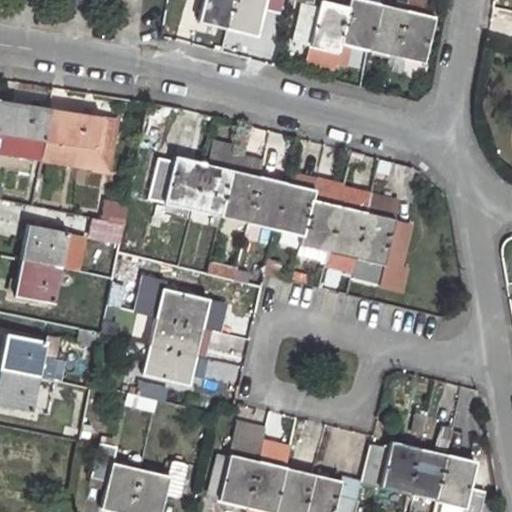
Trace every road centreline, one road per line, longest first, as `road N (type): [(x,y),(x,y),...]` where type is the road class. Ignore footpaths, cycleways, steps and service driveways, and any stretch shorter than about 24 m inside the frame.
road 1 (residential): [(0,37),(237,84),(434,139)]
road 2 (residential): [(381,339),(271,311),(261,355),(262,379),(274,393),(338,408),(363,401),(373,375)]
road 3 (residential): [(474,168),(502,366)]
road 4 (residential): [(466,0),(434,139)]
road 5 (residential): [(502,366),(381,339)]
